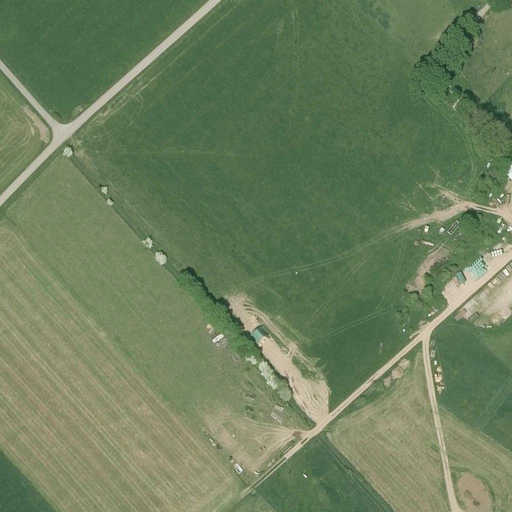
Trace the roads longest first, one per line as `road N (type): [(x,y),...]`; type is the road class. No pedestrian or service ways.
road 1 (track): [(61,137),(316,429),(425,334)]
road 2 (track): [(511,259),(425,334),(460,511)]
road 3 (track): [(61,137),(215,0)]
